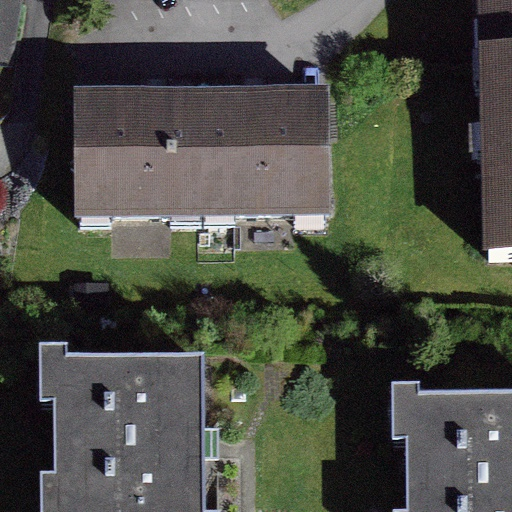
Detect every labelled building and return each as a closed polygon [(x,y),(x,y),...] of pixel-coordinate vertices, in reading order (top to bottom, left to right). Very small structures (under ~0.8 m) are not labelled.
[(511,0),(471,0),(472,64),(511,63),(511,0)] [(19,7),(0,3),(0,63),(10,65),(19,7)] [(478,264),(511,263),(511,63),(472,64),(478,264)] [(78,226),(331,221),(329,106),(266,107),(142,110),(76,111),(78,226)] [(202,511),(203,451),(203,375),(62,374),(62,471),(61,511),(202,511)] [(511,511),(511,401),(425,401),(413,401),(412,511),(511,511)]
